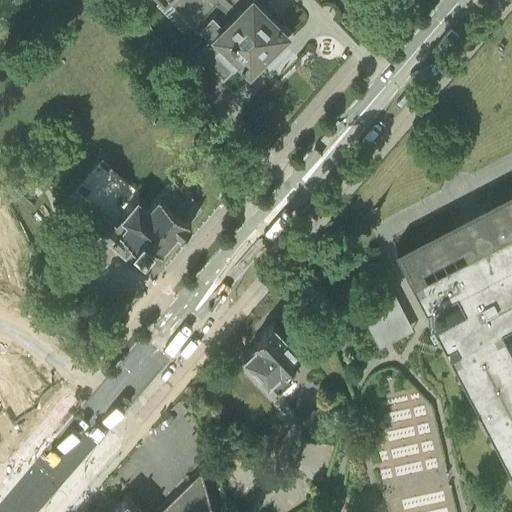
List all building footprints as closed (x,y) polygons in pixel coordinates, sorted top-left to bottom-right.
[(169,0),(209,40),(198,50),(223,75),(235,63),(237,64),(240,60),(246,66),(245,67),(251,73),(261,63),(258,61),(280,40),(282,42),(292,32),(282,22),(280,25),(255,0),(169,0)] [(144,251),(152,242),(161,249),(177,230),(181,234),(191,223),(187,219),(188,218),(183,214),(192,202),(189,199),(192,195),(173,179),(159,194),(156,192),(148,201),(138,193),(124,208),(127,211),(118,222),(104,211),(98,205),(86,219),(92,224),(92,225),(107,238),(125,254),(127,253),(133,258),(141,249),(144,251)] [(511,187),(396,247),(405,264),(461,235),(469,251),(504,233),(495,217),(511,208),(511,187)] [(5,197),(0,199),(0,212),(10,207),(5,197)] [(405,264),(396,247),(395,248),(511,471),(511,208),(495,217),(504,233),(469,251),(461,235),(405,264)] [(383,312),(369,319),(378,338),(406,324),(388,287),(373,294),(383,312)] [(288,363),(301,351),(273,321),(253,340),(256,343),(243,355),(268,382),(269,381),(278,390),(297,372),(288,363)] [(324,401),(315,409),(314,408),(300,421),(310,431),(333,410),(324,401)] [(213,511),(201,468),(193,476),(195,483),(164,511),(140,511),(127,498),(111,511),(213,511)]
